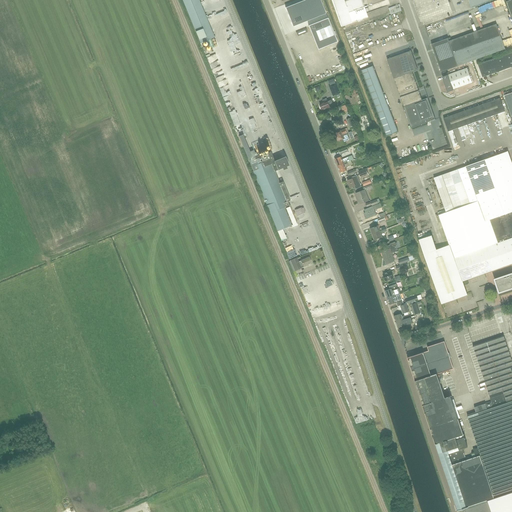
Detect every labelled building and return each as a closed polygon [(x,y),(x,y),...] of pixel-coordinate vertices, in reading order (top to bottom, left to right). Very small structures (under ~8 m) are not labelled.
[(182,0),(200,43),(214,37),(198,0),(182,0)] [(320,0),(303,0),(285,7),(293,26),(326,13),(320,0)] [(332,0),(342,26),(352,23),(368,17),(364,7),(362,0),(361,0),(332,0)] [(218,19),(231,16),(230,10),(217,13),(218,19)] [(318,49),(337,41),(327,18),(308,25),(318,49)] [(448,38),(431,44),(441,72),(458,66),(505,49),(496,24),(451,40),(450,37),(449,37),(448,38)] [(231,46),(233,50),(238,48),(237,46),(241,44),(237,33),(235,34),(233,28),(228,30),(234,45),(231,46)] [(387,59),(407,116),(411,128),(435,120),(428,98),(422,100),(421,97),(412,72),(418,70),(411,51),(387,59)] [(482,77),(511,66),(511,51),(478,64),(482,77)] [(398,132),(373,66),(362,70),(386,136),(398,132)] [(471,78),(468,71),(467,68),(443,76),(448,91),(472,82),(471,78)] [(340,93),(336,83),(329,86),(333,96),(340,93)] [(239,91),(241,98),(242,98),(242,101),(250,99),(249,97),(245,98),(243,90),(239,91)] [(448,131),(505,111),(500,98),(443,118),(448,131)] [(331,99),(327,100),(327,99),(322,100),(323,103),(320,104),(321,107),(320,108),(321,109),(322,110),(330,107),(329,104),(332,102),(331,99)] [(266,127),(269,135),(274,133),(273,129),(274,129),(265,109),(260,111),(261,114),(257,116),(262,128),(266,127)] [(237,124),(243,122),(241,115),(235,116),(237,124)] [(350,127),(355,125),(351,117),(346,119),(350,127)] [(421,137),(429,141),(431,137),(432,134),(430,134),(431,131),(428,129),(428,128),(424,127),(422,131),(424,131),(421,137)] [(347,133),(345,129),(331,134),(333,138),(334,142),(343,139),(344,142),(349,140),(347,133)] [(278,169),(282,168),(283,170),(287,168),(286,166),(289,165),(285,156),(274,161),(270,151),(264,154),(263,150),(255,154),(253,150),(250,151),(243,134),(239,136),(281,239),(286,237),(287,237),(286,234),(285,235),(282,229),(291,225),(296,223),(289,204),(288,204),(287,201),(289,200),(290,200),(290,199),(283,181),(279,183),(275,171),(278,169)] [(429,233),(418,236),(419,239),(424,254),(441,304),(467,295),(462,281),(511,263),(511,273),(494,279),(499,292),(511,288),(511,174),(504,152),(466,166),(433,178),(425,181),(438,215),(449,245),(436,250),(432,235),(430,236),(429,233)] [(341,157),(335,159),(337,166),(344,163),(351,161),(349,156),(342,159),(341,157)] [(344,163),(337,166),(340,173),(346,170),(345,168),(349,166),(347,163),(344,164),(344,163)] [(366,169),(358,172),(361,178),(368,175),(366,169)] [(289,188),(297,185),(291,171),(286,173),(289,182),(287,183),(289,188)] [(350,188),(354,186),(355,189),(362,187),(357,175),(351,178),(351,179),(347,181),(350,188)] [(361,204),(369,201),(365,190),(356,193),(357,197),(358,197),(361,204)] [(296,212),(307,208),(304,200),(293,204),(296,212)] [(374,210),(382,207),(380,203),(378,204),(378,203),(372,206),(369,207),(369,208),(365,210),(368,217),(376,214),(374,210)] [(372,234),(385,229),(385,227),(379,229),(377,225),(370,228),(372,234)] [(380,233),(383,232),(386,231),(385,229),(372,234),(374,240),(382,237),(380,233)] [(301,242),(313,238),(311,233),(296,238),(297,241),(300,239),(301,242)] [(387,246),(388,249),(381,252),(384,259),(385,259),(386,264),(394,261),(391,253),(396,251),(395,247),(397,246),(395,242),(390,244),(390,245),(387,246)] [(407,254),(408,257),(398,261),(400,265),(410,261),(415,259),(414,256),(415,256),(413,252),(407,254)] [(308,264),(312,262),(309,257),(301,260),(298,262),(297,258),(291,260),(295,270),(301,268),(308,265),(308,264)] [(392,275),(395,274),(394,270),(391,271),(383,274),(385,281),(393,278),(392,275)] [(389,285),(390,289),(385,291),(387,298),(400,293),(399,289),(398,289),(395,282),(389,285)] [(400,293),(387,298),(390,304),(396,302),(402,299),(400,293)] [(412,304),(410,305),(414,315),(421,313),(417,303),(412,304)] [(403,314),(409,312),(406,304),(400,306),(403,314)] [(396,322),(410,317),(409,314),(402,316),(401,314),(394,316),(396,322)] [(410,317),(396,322),(398,327),(405,325),(409,324),(412,323),(413,323),(411,317),(410,317)] [(511,360),(508,350),(510,349),(505,335),(473,345),(494,409),(476,415),(488,453),(481,455),(495,497),(511,491),(511,360)] [(466,507),(495,497),(481,455),(478,447),(473,449),(475,454),(472,455),(473,458),(466,460),(462,449),(468,447),(451,396),(449,391),(443,393),(439,379),(443,377),(441,372),(454,368),(450,356),(449,353),(444,341),(427,347),(428,347),(429,350),(427,351),(408,357),(408,358),(423,405),(423,404),(458,510),(463,508),(466,507)] [(511,511),(511,491),(495,497),(466,507),(463,508),(464,511),(511,511)]
